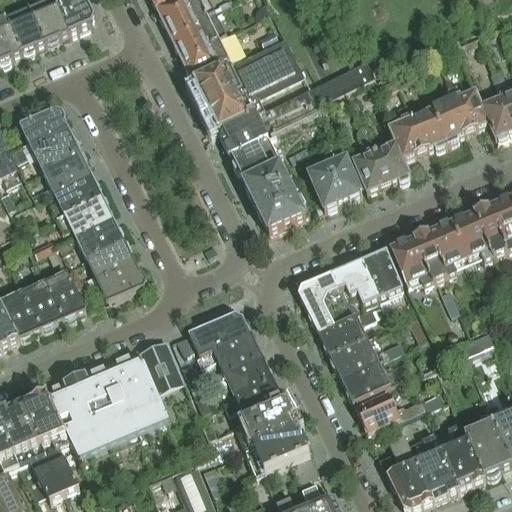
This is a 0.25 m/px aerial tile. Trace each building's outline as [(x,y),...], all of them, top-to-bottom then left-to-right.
[(53,8),(69,45),(93,35),(96,27),(87,11),(88,8),(85,2),(82,0),(53,0),(51,1),(54,8),(53,8)] [(157,15),(158,17),(193,0),(149,0),(152,5),(152,8),(154,13),(157,15)] [(204,0),(196,0),(195,0),(193,0),(158,17),(159,17),(158,18),(160,21),(159,24),(162,30),(165,32),(170,41),(214,20),(204,0)] [(53,8),(30,18),(46,55),(49,54),(51,55),(58,52),(59,50),(69,45),(53,8)] [(256,23),(256,26),(257,28),(272,20),(267,11),(262,13),(259,15),(258,18),(256,20),(256,23)] [(21,22),(5,29),(22,65),(25,64),(28,65),(34,62),(35,60),(46,55),(30,18),(28,15),(19,19),(21,22)] [(22,65),(5,29),(2,20),(0,21),(0,74),(1,75),(4,75),(10,72),(12,70),(22,65)] [(180,62),(181,65),(226,44),(214,20),(170,41),(175,51),(174,54),(177,61),(180,62)] [(192,86),(193,90),(246,64),(234,40),(226,44),(181,65),(187,76),(186,79),(189,85),(192,86)] [(213,84),(195,93),(211,127),(214,133),(217,138),(223,135),(239,127),(245,127),(249,128),(256,124),(257,124),(265,120),(261,112),(256,102),(300,80),(300,79),(285,49),(213,84)] [(458,59),(441,67),(444,75),(461,67),(458,59)] [(223,135),(217,138),(220,143),(232,169),(233,168),(269,150),(266,143),(319,118),(318,115),(377,86),(368,70),(265,120),(257,124),(256,124),(249,128),(245,127),(239,127),(223,135)] [(502,105),(483,113),(480,115),(488,133),(489,133),(496,148),(497,147),(498,149),(501,150),(508,147),(509,144),(508,143),(511,140),(511,101),(502,78),(492,82),(502,105)] [(400,95),(396,86),(373,96),(377,104),(400,95)] [(451,108),(432,117),(448,154),(458,150),(459,147),(459,145),(465,143),(488,133),(480,115),(483,113),(476,98),(461,104),(457,93),(447,97),(451,108)] [(388,135),(395,151),(397,150),(405,168),(428,159),(429,158),(432,157),(432,158),(435,160),(448,154),(432,117),(414,124),(409,113),(399,117),(404,129),(388,135)] [(21,133),(28,150),(31,156),(70,138),(66,130),(67,127),(63,120),(56,118),(21,133)] [(31,156),(35,165),(42,179),(81,160),(80,159),(81,156),(78,150),(75,149),(70,138),(31,156)] [(395,151),(377,159),(372,147),(362,152),(366,163),(353,169),(367,203),(399,189),(399,191),(402,192),(409,189),(410,187),(409,185),(411,184),(405,169),(405,168),(397,150),(395,151)] [(0,190),(5,189),(9,197),(21,191),(16,182),(2,154),(0,148),(0,190)] [(240,183),(245,193),(281,176),(308,163),(305,157),(285,167),(282,163),(278,165),(269,150),(233,168),(234,171),(234,175),(237,181),(240,183)] [(15,167),(25,161),(21,154),(11,159),(15,167)] [(81,160),(42,179),(54,202),(92,184),(87,174),(88,171),(85,164),(82,163),(81,160)] [(19,174),(29,169),(25,161),(15,167),(19,174)] [(322,214),(325,221),(363,205),(346,166),(308,182),(322,214)] [(245,193),(254,212),(262,228),(268,240),(275,242),(307,229),(298,211),(290,195),(281,176),(245,193)] [(92,184),(54,202),(65,225),(103,206),(102,203),(102,201),(99,194),(97,193),(92,184)] [(37,211),(47,206),(43,198),(33,203),(37,211)] [(9,219),(17,215),(10,200),(2,203),(9,219)] [(103,206),(65,225),(76,247),(114,228),(109,218),(109,215),(106,209),(104,207),(103,206)] [(481,219),(498,256),(511,249),(511,207),(511,206),(481,219)] [(36,221),(32,213),(16,221),(21,229),(36,221)] [(452,232),(467,269),(498,256),(481,219),(452,232)] [(119,238),(114,228),(76,247),(86,268),(125,249),(124,248),(125,245),(122,239),(119,238)] [(424,269),(431,284),(434,292),(461,280),(457,273),(467,269),(452,232),(449,233),(446,232),(440,234),(439,237),(428,242),(437,263),(424,269)] [(391,258),(406,295),(431,284),(424,269),(437,263),(428,242),(404,252),(401,251),(395,254),(394,257),(391,258)] [(1,255),(1,256),(5,264),(22,256),(18,247),(1,255)] [(38,265),(48,261),(56,257),(52,249),(34,257),(38,265)] [(86,268),(94,283),(96,289),(135,270),(131,262),(132,260),(129,253),(126,252),(125,249),(86,268)] [(74,258),(70,250),(60,255),(64,263),(74,258)] [(56,257),(48,261),(55,274),(62,270),(56,257)] [(361,271),(378,308),(403,297),(387,259),(384,261),(379,261),(373,265),(361,271)] [(96,289),(109,312),(144,297),(145,297),(147,290),(144,283),(141,282),(135,270),(96,289)] [(350,275),(331,283),(337,299),(335,300),(349,328),(359,323),(359,321),(358,319),(357,317),(356,315),(355,313),(353,312),(352,311),(350,310),(348,309),(350,305),(358,301),(363,314),(378,308),(361,271),(355,271),(350,275)] [(86,318),(67,281),(46,291),(46,290),(44,291),(63,330),(66,329),(69,329),(75,327),(76,324),(86,320),(86,318)] [(314,333),(319,343),(349,328),(335,300),(337,299),(331,283),(329,284),(323,285),(318,289),(302,296),(299,303),(309,323),(310,329),(314,333)] [(81,300),(92,294),(88,286),(77,292),(81,300)] [(511,286),(503,290),(511,309),(511,286)] [(24,299),(22,300),(41,340),(44,338),(47,339),(52,336),(54,334),(63,330),(44,291),(25,301),(24,299)] [(81,300),(85,308),(96,303),(92,294),(81,300)] [(444,307),(453,304),(450,297),(441,301),(444,307)] [(41,340),(22,300),(0,312),(19,350),(20,350),(20,349),(22,348),(25,348),(31,346),(32,343),(41,340)] [(453,304),(444,307),(447,314),(456,310),(453,304)] [(393,313),(390,308),(381,313),(388,328),(394,325),(389,315),(393,313)] [(456,310),(447,314),(451,324),(460,320),(456,310)] [(0,358),(19,350),(0,312),(0,311),(0,358)] [(510,324),(506,315),(489,323),(493,332),(510,324)] [(376,316),(359,323),(349,328),(319,343),(324,353),(325,359),(329,364),(330,366),(367,348),(360,333),(380,324),(376,316)] [(194,357),(199,366),(252,344),(250,341),(249,335),(245,330),(244,327),(236,323),(209,335),(203,336),(198,340),(188,344),(194,357)] [(493,332),(489,323),(482,326),(486,335),(493,332)] [(409,328),(420,351),(428,347),(418,324),(409,328)] [(257,354),(252,344),(199,366),(202,372),(204,376),(217,369),(224,383),(263,367),(262,364),(261,358),(257,354)] [(337,379),(341,389),(383,370),(405,359),(400,349),(383,358),(377,345),(368,350),(367,348),(330,366),(331,368),(333,374),(337,379)] [(48,406),(72,454),(80,471),(169,434),(157,405),(185,392),(172,360),(169,352),(86,387),(86,386),(67,395),(47,404),(48,406)] [(447,363),(434,369),(438,379),(466,366),(461,354),(446,360),(447,363)] [(229,393),(235,406),(274,389),(273,387),(272,381),(268,377),(263,367),(224,383),(215,388),(220,397),(229,393)] [(358,411),(391,396),(399,392),(392,376),(387,378),(383,370),(341,389),(346,399),(348,405),(352,409),(353,413),(358,411)] [(274,389),(235,406),(224,411),(229,422),(241,416),(247,430),(286,414),(285,411),(284,405),(280,400),(274,389)] [(386,435),(397,429),(399,429),(399,430),(442,410),(437,400),(420,408),(405,416),(402,414),(396,417),(389,402),(360,415),(355,417),(368,443),(386,435)] [(212,420),(206,404),(197,408),(203,423),(212,420)] [(78,496),(61,459),(72,454),(48,406),(47,407),(45,406),(43,406),(41,407),(39,407),(37,408),(36,409),(34,411),(33,412),(24,417),(65,502),(78,496)] [(508,420),(493,426),(511,470),(511,411),(509,413),(508,420)] [(286,414),(247,430),(235,435),(246,461),(299,439),(293,428),(293,426),(293,424),(292,423),(291,421),(290,419),(289,418),(288,416),(286,414)] [(0,423),(0,434),(21,477),(35,509),(49,503),(51,508),(65,502),(24,417),(12,422),(11,419),(0,423)] [(481,436),(465,443),(484,488),(487,487),(489,488),(490,488),(492,488),(494,488),(495,487),(497,487),(498,486),(499,484),(500,483),(501,481),(511,476),(511,470),(493,426),(492,427),(490,423),(481,426),(481,436)] [(404,446),(397,429),(386,435),(392,451),(404,446)] [(23,511),(10,482),(21,477),(0,434),(0,498),(6,511),(23,511)] [(217,444),(213,434),(206,437),(211,447),(217,444)] [(485,490),(484,488),(465,443),(461,434),(450,439),(452,445),(439,450),(460,500),(485,490)] [(299,439),(246,461),(257,487),(290,473),(311,464),(310,462),(310,460),(309,458),(308,455),(307,453),(306,452),(304,450),(299,439)] [(436,444),(409,456),(434,511),(460,500),(439,450),(436,444)] [(404,446),(392,451),(389,453),(395,465),(383,469),(382,470),(391,489),(391,492),(393,497),(395,498),(402,511),(431,511),(434,511),(409,456),(405,446),(404,446)] [(322,485),(311,464),(290,473),(300,494),(322,485)] [(216,475),(205,479),(214,504),(225,499),(216,475)] [(174,487),(184,511),(213,511),(198,476),(174,487)] [(177,495),(172,484),(162,488),(167,499),(177,495)] [(303,501),(307,511),(335,511),(333,508),(322,511),(317,497),(326,494),(322,485),(300,494),(303,501)] [(243,493),(247,503),(259,497),(255,488),(243,493)] [(285,507),(282,500),(275,503),(278,510),(285,507)]
